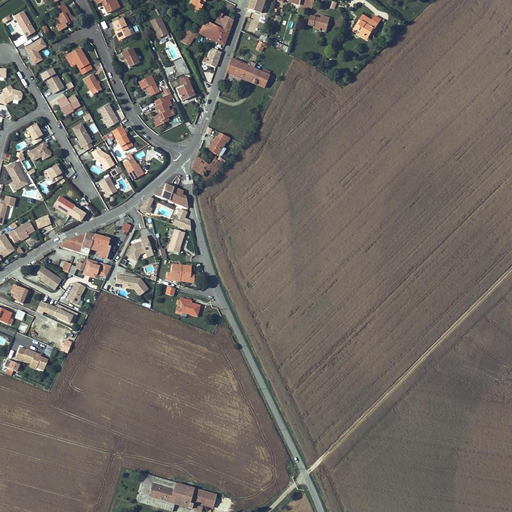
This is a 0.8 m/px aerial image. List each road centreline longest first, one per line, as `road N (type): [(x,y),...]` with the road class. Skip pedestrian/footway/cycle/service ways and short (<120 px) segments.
road 1 (tertiary): [(320,511),(212,279),(179,162)]
road 2 (track): [(304,473),(511,268)]
road 3 (tertiary): [(0,275),(121,210),(179,162)]
road 4 (residential): [(79,0),(131,116),(185,156)]
road 5 (tertiary): [(185,156),(244,4)]
